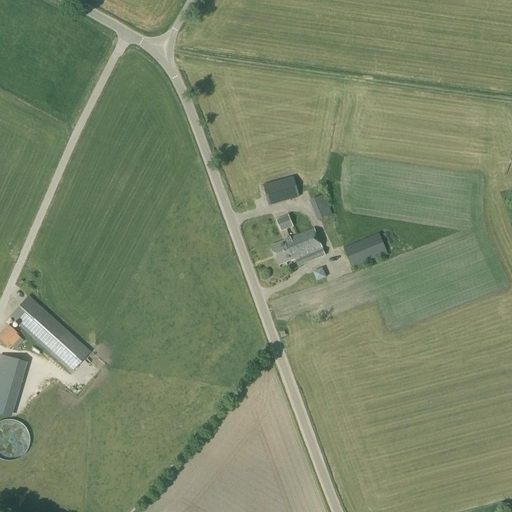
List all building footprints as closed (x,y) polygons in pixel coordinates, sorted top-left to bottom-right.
[(268,206),(294,199),(299,198),(293,176),(262,185),(268,206)] [(320,186),(308,191),(312,200),(309,201),(318,222),(332,216),(320,186)] [(278,231),(290,226),(287,217),(275,221),(278,231)] [(274,258),(318,240),(314,229),(270,247),(274,258)] [(390,245),(395,244),(392,233),(387,234),(390,245)] [(351,269),(387,254),(379,234),(343,249),(351,269)] [(318,240),(274,258),(277,265),(298,257),(301,264),(324,255),(318,240)] [(348,277),(353,297),(364,294),(359,274),(348,277)] [(332,302),(339,299),(336,291),(329,294),(332,302)] [(69,373),(88,352),(28,297),(9,318),(69,373)] [(0,342),(7,349),(19,336),(7,326),(0,334),(0,342)]
